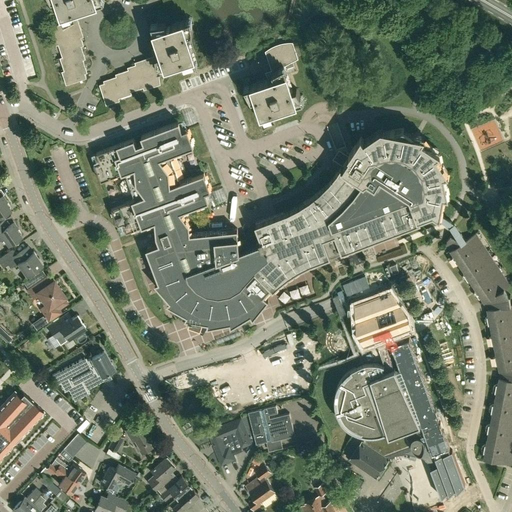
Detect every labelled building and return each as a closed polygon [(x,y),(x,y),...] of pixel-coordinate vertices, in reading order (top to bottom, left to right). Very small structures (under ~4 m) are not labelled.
[(58,44),(80,37),(83,36),(77,17),(83,15),(79,8),(102,0),(56,0),(63,21),(50,28),(55,45),(58,44)] [(151,23),(152,28),(159,48),(151,48),(153,55),(134,61),(135,64),(142,87),(143,89),(160,84),(159,75),(158,68),(165,66),(181,60),(183,65),(196,63),(187,33),(192,32),(190,18),(168,25),(166,26),(165,21),(157,22),(151,23)] [(58,44),(62,56),(82,50),(81,46),(83,45),(80,37),(58,44)] [(255,97),(261,117),(263,121),(275,115),(280,113),(278,108),(303,100),(296,87),(292,89),(284,65),(297,58),(292,41),(289,41),(287,41),(285,42),(282,42),(280,43),(277,43),(275,44),(273,45),(271,46),(268,48),(266,49),(264,50),(271,69),(264,72),(268,78),(244,86),(249,97),(250,99),(255,97)] [(64,70),(84,63),(83,59),(85,58),(82,50),(62,56),(59,57),(59,58),(64,70)] [(84,63),(64,70),(61,71),(66,84),(86,77),(84,73),(87,72),(84,63)] [(124,70),(130,91),(142,87),(135,64),(127,67),(128,69),(124,70)] [(118,97),(122,96),(131,93),(130,91),(124,70),(115,73),(116,76),(112,77),(118,97)] [(118,97),(112,77),(103,80),(104,82),(99,84),(106,104),(119,100),(118,97)] [(192,111),(182,114),(183,119),(186,125),(196,122),(192,111)] [(203,172),(176,182),(165,156),(193,145),(187,128),(182,130),(178,121),(141,135),(143,142),(136,145),(133,138),(96,152),(99,161),(94,163),(101,180),(103,179),(127,171),(136,197),(113,206),(111,207),(117,224),(122,222),(126,231),(154,220),(156,235),(159,243),(146,248),(148,254),(159,281),(155,282),(169,299),(166,302),(186,313),(184,317),(207,321),(207,325),(229,321),(230,325),(250,313),(252,317),(267,298),(263,294),(270,286),(272,287),(278,282),(288,274),(299,267),(310,262),(394,230),(420,221),(418,215),(433,210),(434,211),(436,209),(444,191),(448,192),(446,181),(448,170),(442,160),(440,150),(431,144),(425,134),(413,132),(404,126),(392,128),(382,126),(365,136),(361,134),(351,148),(348,153),(349,154),(343,164),(341,163),(337,170),(328,181),(320,189),(310,197),(299,204),(288,209),(255,222),(261,237),(259,238),(261,241),(246,247),(246,242),(239,243),(237,228),(190,233),(189,223),(180,211),(208,200),(205,191),(210,189),(203,172)] [(0,215),(10,209),(9,207),(9,205),(2,195),(0,195),(0,215)] [(8,225),(4,219),(0,221),(0,238),(3,236),(8,244),(20,235),(19,234),(20,231),(13,221),(8,225)] [(500,369),(502,369),(503,373),(502,378),(500,377),(484,458),(511,463),(511,304),(509,296),(504,289),(510,285),(476,233),(465,240),(461,233),(456,239),(451,236),(447,242),(450,245),(453,248),(451,250),(485,301),(487,300),(489,304),(490,308),(488,309),(500,369)] [(12,248),(0,256),(0,263),(2,267),(7,264),(10,268),(17,263),(25,275),(42,263),(33,251),(29,254),(24,247),(16,253),(12,248)] [(396,264),(390,266),(393,274),(399,272),(396,264)] [(59,307),(66,302),(62,297),(64,296),(53,279),(51,281),(47,275),(45,277),(40,270),(24,282),(28,288),(27,289),(33,297),(37,294),(44,304),(39,308),(48,321),(62,312),(59,307)] [(363,363),(361,364),(358,365),(351,347),(332,296),(288,312),(288,313),(332,297),(358,365),(356,366),(354,367),(352,368),(350,369),(348,371),(347,372),(345,374),(344,375),(342,377),(341,379),(331,372),(341,379),(340,381),(339,383),(338,384),(337,386),(336,389),(336,391),(335,393),(335,396),(335,398),(335,400),(335,403),(335,405),(336,407),(337,409),(337,412),(330,414),(330,415),(337,412),(338,414),(339,416),(340,417),(341,419),(343,421),(347,426),(349,427),(351,429),(353,430),(355,431),(358,432),(360,433),(362,434),(365,434),(363,440),(362,439),(349,458),(358,464),(377,477),(390,458),(389,458),(388,458),(388,457),(413,448),(414,449),(415,450),(416,451),(417,452),(418,452),(419,453),(421,453),(422,453),(422,452),(423,452),(423,451),(424,450),(424,448),(425,447),(425,445),(425,444),(428,443),(432,454),(450,447),(409,338),(391,345),(400,369),(395,371),(394,368),(384,372),(381,363),(378,363),(376,363),(374,362),(372,362),(370,362),(367,363),(365,363),(363,363)] [(59,318),(47,326),(59,344),(85,326),(76,314),(62,323),(59,318)] [(44,317),(42,316),(32,323),(37,331),(49,323),(45,317),(44,317)] [(89,392),(87,388),(108,377),(106,372),(114,368),(111,362),(110,363),(103,351),(87,359),(86,357),(52,375),(57,384),(60,382),(64,391),(68,389),(74,400),(89,392)] [(0,457),(43,411),(23,392),(20,395),(14,391),(0,405),(0,457)] [(256,444),(266,442),(272,440),(272,441),(293,436),(291,429),(294,428),(290,413),(267,419),(266,415),(278,412),(276,405),(248,412),(256,444)] [(241,419),(209,431),(222,464),(235,459),(230,447),(239,443),(241,447),(251,444),(241,419)] [(137,420),(124,427),(129,435),(131,434),(138,445),(136,446),(141,453),(150,447),(146,440),(149,438),(137,420)] [(86,440),(77,432),(63,448),(72,456),(86,440)] [(116,452),(124,437),(116,432),(108,447),(116,452)] [(68,461),(72,456),(63,448),(60,451),(59,453),(68,461)] [(174,473),(170,469),(173,466),(164,456),(152,467),(150,469),(154,474),(147,480),(153,487),(148,491),(150,494),(156,489),(174,473)] [(55,457),(51,463),(79,483),(86,473),(72,463),(67,470),(65,469),(66,468),(60,463),(61,461),(55,457)] [(314,465),(319,477),(327,473),(321,462),(314,465)] [(71,493),(79,483),(51,463),(50,463),(46,469),(53,474),(54,472),(60,476),(61,475),(63,476),(58,483),(71,493)] [(100,482),(111,488),(115,481),(117,482),(120,481),(122,480),(128,483),(135,472),(118,463),(115,468),(109,465),(100,482)] [(270,473),(265,465),(256,471),(259,476),(246,485),(255,498),(248,503),(254,510),(262,505),(260,502),(275,492),(265,477),(270,473)] [(364,481),(352,472),(346,480),(358,488),(364,481)] [(174,473),(156,489),(160,492),(158,493),(163,499),(171,492),(175,497),(189,484),(181,475),(177,478),(174,473)] [(50,481),(44,476),(41,481),(46,486),(50,481)] [(189,484),(175,497),(178,501),(171,507),(174,511),(176,511),(183,506),(183,507),(198,494),(189,484)] [(341,499),(331,503),(330,501),(327,503),(322,494),(326,492),(322,484),(315,487),(319,495),(305,502),(306,504),(300,506),(303,511),(335,511),(336,511),(335,511),(336,511),(339,510),(340,511),(343,511),(347,510),(341,499)] [(12,509),(14,511),(23,511),(37,496),(39,494),(41,492),(35,487),(25,497),(24,496),(12,509)] [(56,495),(60,498),(64,493),(61,490),(56,495)] [(37,496),(23,511),(37,511),(44,504),(41,501),(44,499),(39,494),(37,496)] [(125,499),(114,494),(112,499),(99,494),(93,507),(105,511),(109,511),(111,509),(118,511),(121,511),(127,499),(125,499)] [(75,503),(69,498),(66,502),(71,507),(75,503)]
